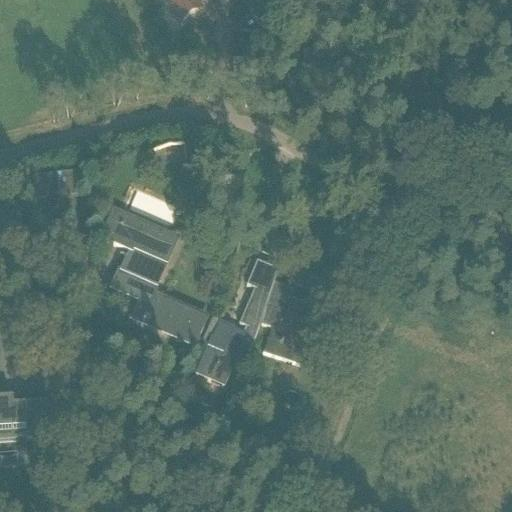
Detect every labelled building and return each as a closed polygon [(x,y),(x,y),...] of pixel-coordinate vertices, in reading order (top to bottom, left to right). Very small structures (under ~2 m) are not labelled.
[(166,0),(180,24),(201,12),(194,0),(166,0)] [(55,175),(58,199),(81,197),(79,173),(55,175)] [(230,173),(212,173),(212,190),(230,190),(230,173)] [(152,297),(167,265),(166,265),(165,266),(154,260),(165,237),(126,220),(114,247),(114,246),(113,247),(130,255),(121,273),(119,272),(111,288),(141,302),(133,318),(143,323),(142,324),(147,326),(148,325),(195,347),(204,328),(198,326),(201,319),(152,297)] [(207,350),(196,377),(223,389),(233,367),(244,372),(278,273),(257,264),(247,288),(256,293),(241,328),(247,331),(244,339),(232,333),(233,331),(210,322),(200,347),(207,350)] [(263,355),(274,359),(293,365),(297,352),(316,358),(327,328),(314,323),(318,311),(284,300),(280,311),(272,309),(265,327),(272,330),(263,355)] [(48,438),(46,410),(45,406),(13,408),(12,401),(0,401),(0,445),(44,443),(48,442),(48,438)]
